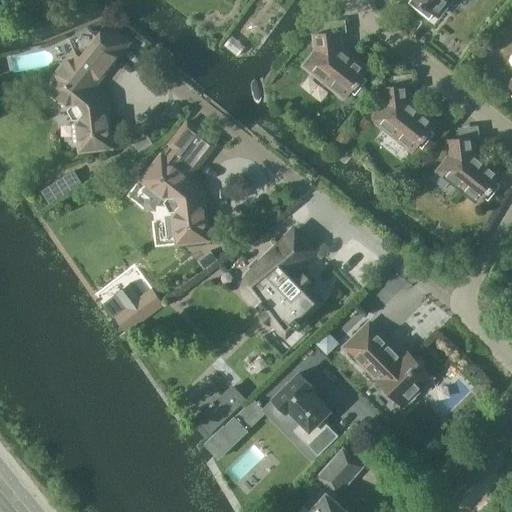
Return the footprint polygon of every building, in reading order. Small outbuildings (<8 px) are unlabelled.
[(409,0),(408,2),(429,20),(434,13),(437,16),(450,0),(451,0),(452,0),(409,0)] [(65,65),(48,87),(71,105),(67,110),(73,120),(79,119),(82,149),(110,146),(105,100),(101,93),(92,86),(128,41),(110,26),(102,35),(90,26),(65,36),(73,54),(77,58),(69,68),(65,65)] [(358,81),(368,69),(341,48),(339,31),(315,34),(317,48),(318,49),(304,67),(328,85),(329,84),(345,97),(355,85),(356,87),(360,82),(358,81)] [(396,137),(413,150),(435,122),(408,101),(406,85),(383,87),(384,101),(386,102),(372,120),(395,139),(396,137)] [(216,144),(197,129),(186,120),(167,144),(175,150),(166,160),(162,157),(145,179),(168,197),(164,202),(169,212),(175,212),(179,241),(206,238),(201,192),(197,186),(184,175),(197,159),(201,163),(216,144)] [(492,186),(501,174),(474,153),(472,137),(448,139),(450,153),(451,154),(432,179),(445,189),(450,182),(461,191),(462,189),(479,202),(488,191),(490,192),(493,187),(492,186)] [(249,295),(263,309),(260,312),(272,324),(275,321),(287,333),(295,325),(296,327),(301,323),(299,321),(320,301),(308,288),(313,284),(301,271),(296,275),(292,271),(314,250),(295,230),(249,275),(248,277),(245,283),(246,290),(249,295)] [(137,298),(125,307),(138,324),(175,296),(163,279),(151,288),(144,279),(130,289),(137,298)] [(415,393),(432,376),(424,369),(425,364),(417,356),(413,357),(412,356),(407,361),(369,323),(346,347),(403,405),(405,403),(409,404),(416,398),(415,393)] [(299,373),(274,398),(287,411),(290,409),(302,422),(294,430),(318,455),(338,436),(321,418),(330,410),(310,389),(313,386),(299,373)] [(206,436),(208,438),(247,401),(234,388),(195,425),(196,426),(206,436)] [(234,417),(206,444),(206,445),(216,455),(219,458),(248,431),(234,417)] [(338,494),(363,466),(343,448),(318,476),(332,488),(328,493),(327,492),(309,511),(348,511),(334,498),(338,493),(338,494)]
